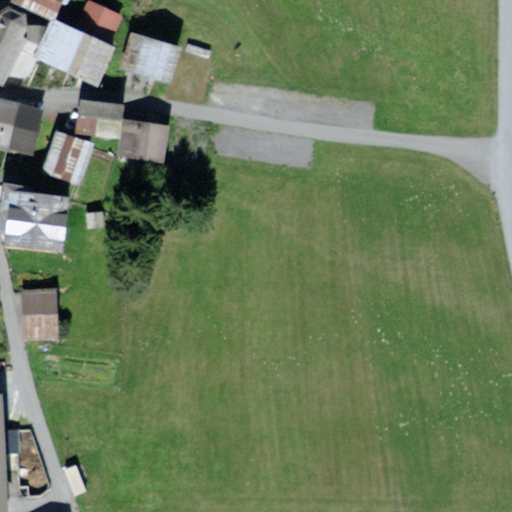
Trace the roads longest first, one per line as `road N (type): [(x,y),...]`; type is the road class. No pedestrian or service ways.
road 1 (residential): [(510,138),(358,130),(0,87)]
road 2 (residential): [(72,511),(25,376),(0,258)]
road 3 (unclassified): [(510,138),(509,0)]
